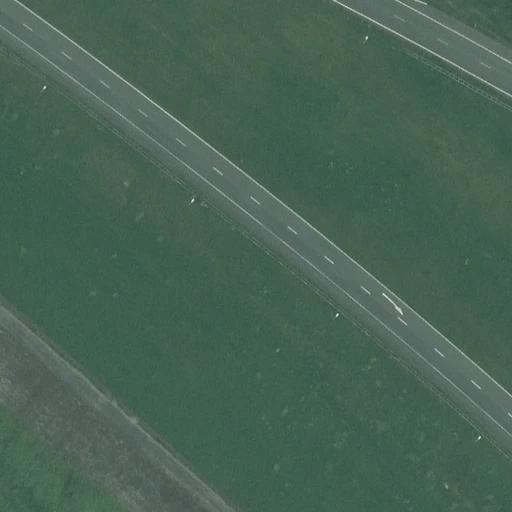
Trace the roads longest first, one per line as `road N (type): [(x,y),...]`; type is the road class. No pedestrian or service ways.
road 1 (motorway): [(0,9),(314,250),(511,419)]
road 2 (motorway): [(511,81),(360,0)]
